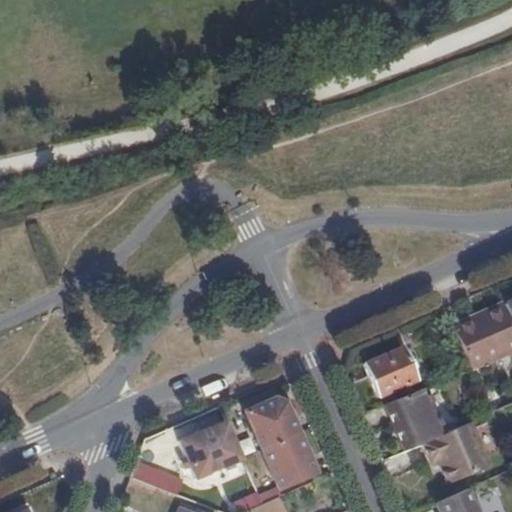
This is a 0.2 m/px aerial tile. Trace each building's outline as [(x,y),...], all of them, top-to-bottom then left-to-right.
[(504,309),(503,308),(467,323),(469,330),(506,314),(504,309)] [(467,323),(451,330),(469,372),(470,372),(511,354),(511,328),(506,314),(469,330),(467,323)] [(363,368),(377,401),(417,384),(402,351),(363,368)] [(425,392),(385,409),(405,454),(420,448),(425,445),(445,437),(425,392)] [(260,453),(297,436),(284,406),(274,402),(244,416),(260,453)] [(511,407),(497,414),(503,430),(511,426),(511,407)] [(233,442),(225,424),(177,444),(194,483),(233,466),(224,446),(233,442)] [(469,426),(445,437),(425,445),(434,466),(436,465),(446,488),(488,470),(469,426)] [(315,478),(297,436),(260,453),(276,488),(278,494),(315,478)] [(425,445),(420,448),(429,468),(434,466),(425,445)] [(178,484),(135,467),(129,481),(173,498),(178,484)] [(280,500),(278,494),(276,488),(257,497),(262,508),(280,500)] [(474,511),(467,493),(435,507),(437,511),(474,511)] [(236,506),(238,511),(252,511),(262,508),(257,497),(257,496),(236,506)]
